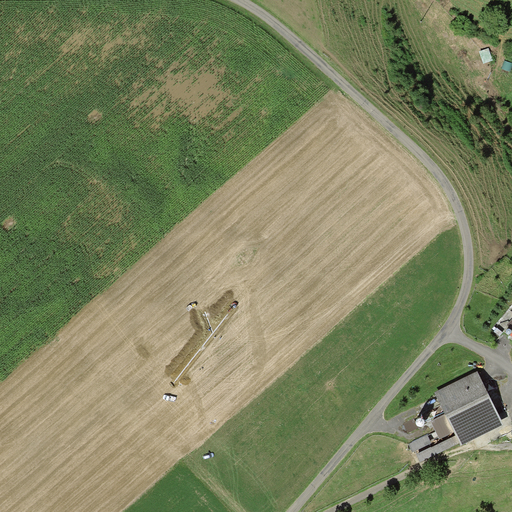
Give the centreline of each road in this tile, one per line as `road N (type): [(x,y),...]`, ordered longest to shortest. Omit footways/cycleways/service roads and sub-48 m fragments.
road 1 (unclassified): [(291,511),(451,319),(465,253),(440,178),(270,19),(239,0)]
road 2 (track): [(327,511),(470,446)]
